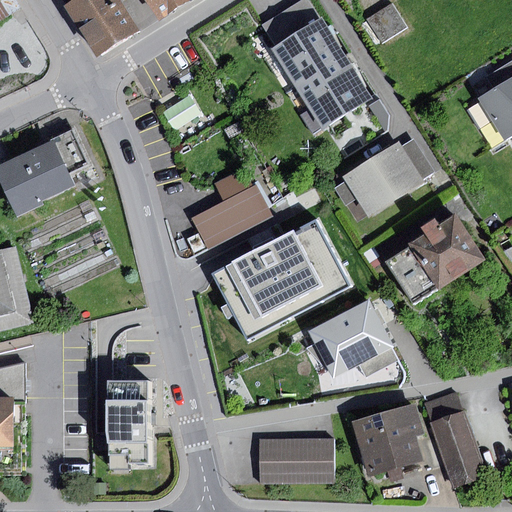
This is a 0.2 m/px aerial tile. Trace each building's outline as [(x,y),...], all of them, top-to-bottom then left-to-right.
[(0,0),(0,22),(21,10),(14,0),(0,0)] [(122,0),(75,0),(67,5),(99,57),(141,31),(122,0)] [(146,0),(160,21),(193,0),(146,0)] [(303,0),(263,26),(277,48),(321,21),(307,0),(303,0)] [(393,4),(368,20),(383,44),(408,28),(393,4)] [(273,50),(295,85),(345,54),(323,19),(321,21),(277,48),(273,50)] [(345,54),(295,85),(324,131),(374,100),(345,54)] [(511,61),(486,77),(494,90),(511,79),(511,61)] [(511,79),(494,90),(479,99),(504,141),(511,136),(511,79)] [(380,99),(369,106),(385,133),(389,131),(390,115),(380,99)] [(76,131),(54,141),(70,176),(92,166),(76,131)] [(414,139),(402,147),(423,181),(435,173),(414,139)] [(54,141),(0,165),(0,178),(18,218),(45,206),(43,202),(75,187),(70,176),(54,141)] [(400,143),(344,177),(369,219),(425,185),(423,181),(402,147),(400,143)] [(226,201),(189,220),(206,252),(272,218),(247,169),(217,184),(226,201)] [(427,238),(387,264),(415,307),(485,261),(457,218),(442,228),(437,220),(422,230),(427,238)] [(355,288),(320,222),(215,277),(250,343),(355,288)] [(0,332),(36,325),(16,248),(0,251),(0,332)] [(372,301),(311,332),(335,381),(361,367),(393,352),(396,350),(372,301)] [(393,352),(361,367),(367,379),(399,363),(393,352)] [(0,369),(0,397),(15,398),(25,398),(26,364),(0,369)] [(153,383),(111,383),(111,465),(154,465),(153,383)] [(459,393),(426,403),(453,487),(486,477),(459,393)] [(0,397),(0,472),(15,472),(15,398),(0,397)] [(417,403),(353,423),(370,478),(427,460),(420,438),(427,436),(417,403)] [(334,439),(260,440),(261,484),(334,483),(334,439)]
